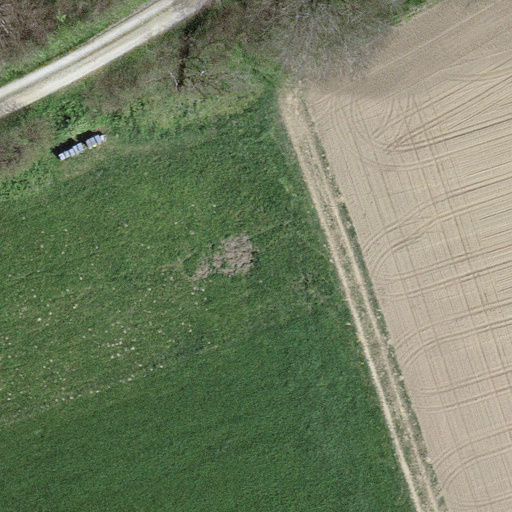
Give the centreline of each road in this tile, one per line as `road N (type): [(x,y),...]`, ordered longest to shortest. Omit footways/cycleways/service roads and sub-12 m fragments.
road 1 (track): [(297,71),(432,511)]
road 2 (track): [(0,101),(196,0)]
